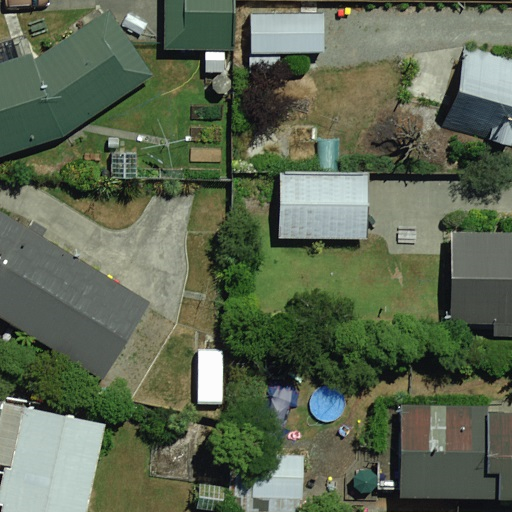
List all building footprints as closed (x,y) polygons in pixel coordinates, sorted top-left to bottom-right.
[(90,0),(87,0),(0,43),(0,152),(134,85),(90,0)] [(206,0),(135,0),(135,54),(205,55),(206,0)] [(511,53),(430,50),(425,134),(511,138),(511,53)] [(253,165),(252,235),(346,236),(347,166),(253,165)] [(0,211),(0,329),(76,379),(130,297),(0,211)] [(511,227),(423,224),(418,324),(511,328),(511,227)] [(9,396),(0,435),(0,511),(83,511),(105,418),(9,396)] [(511,403),(350,399),(347,502),(511,506),(511,403)] [(229,470),(230,511),(305,511),(304,455),(259,456),(259,469),(229,470)]
